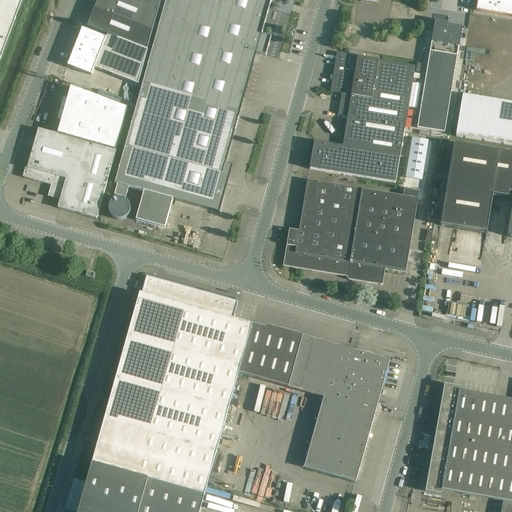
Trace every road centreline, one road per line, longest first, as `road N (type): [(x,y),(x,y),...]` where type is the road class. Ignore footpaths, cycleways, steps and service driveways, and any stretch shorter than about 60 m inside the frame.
road 1 (unclassified): [(247,285),(326,0)]
road 2 (unclassified): [(50,511),(130,253)]
road 3 (unknown): [(247,285),(182,511)]
road 4 (unknown): [(277,177),(240,173),(288,0)]
road 5 (unclassified): [(432,337),(247,285)]
road 6 (unclassified): [(384,511),(432,337)]
road 7 (unclassified): [(0,172),(59,23)]
road 8 (unclassified): [(130,253),(0,213)]
road 9 (unclassified): [(247,285),(130,253)]
